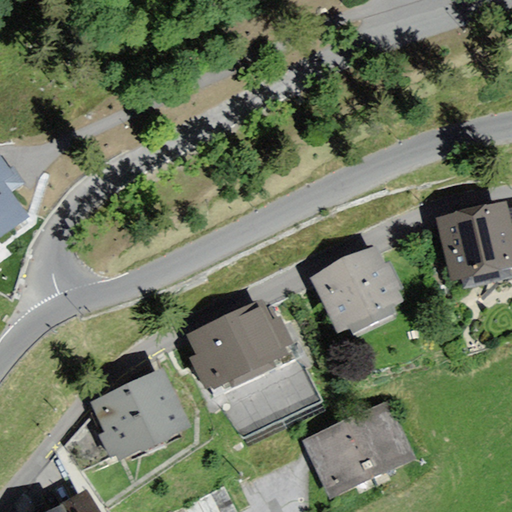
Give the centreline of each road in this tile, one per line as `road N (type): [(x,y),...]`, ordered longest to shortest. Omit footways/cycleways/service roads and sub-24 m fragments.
road 1 (residential): [(0,503),(62,428),(147,352),(428,217),(511,201)]
road 2 (residential): [(62,307),(52,267),(56,245),(69,217),(101,186),(345,54),(501,0)]
road 3 (unclassified): [(62,307),(142,282),(433,146),(511,128)]
